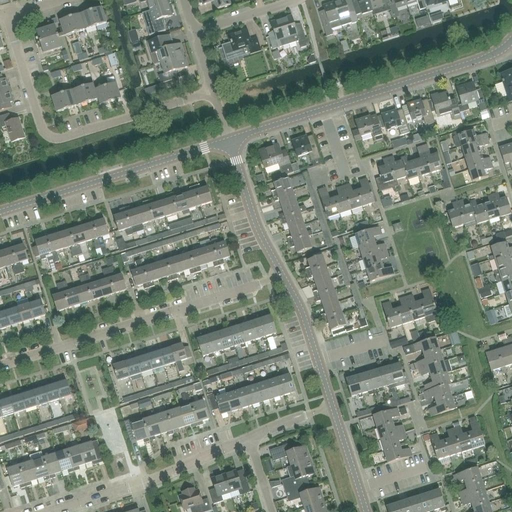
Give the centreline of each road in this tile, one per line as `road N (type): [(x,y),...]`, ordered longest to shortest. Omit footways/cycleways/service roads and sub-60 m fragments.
road 1 (tertiary): [(230,139),(471,63),(511,40)]
road 2 (residential): [(212,90),(48,137),(11,16)]
road 3 (residential): [(0,366),(282,274)]
road 4 (tertiary): [(0,212),(230,139)]
road 5 (residential): [(55,511),(249,438)]
road 6 (residential): [(282,274),(255,228),(230,139)]
road 7 (residential): [(333,407),(282,274)]
